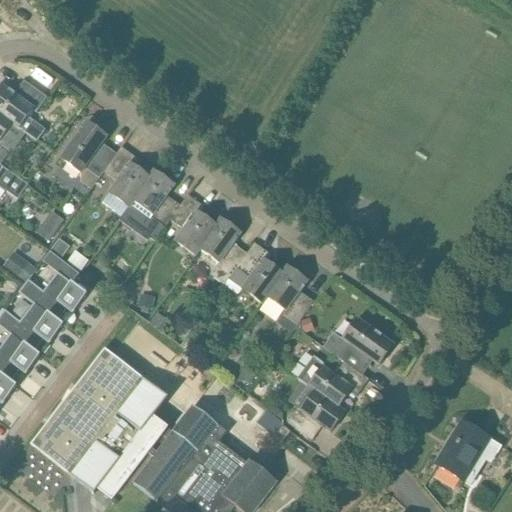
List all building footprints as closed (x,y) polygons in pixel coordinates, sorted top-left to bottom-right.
[(36,113),(47,99),(24,82),(17,93),(19,94),(16,97),(4,89),(0,94),(0,115),(12,124),(12,125),(18,130),(19,129),(26,134),(37,142),(45,130),(27,117),(32,110),(36,113)] [(1,166),(0,165),(0,150),(3,146),(0,143),(0,141),(12,125),(12,124),(0,115),(0,166),(8,172),(8,171),(1,166)] [(104,174),(117,155),(107,148),(104,151),(100,148),(107,139),(87,124),(60,160),(80,175),(80,183),(91,191),(104,174)] [(151,180),(150,179),(134,168),(139,161),(121,149),(117,155),(104,174),(117,183),(109,195),(128,209),(129,210),(134,204),(132,203),(151,180)] [(154,172),(150,179),(151,180),(132,203),(134,204),(129,210),(128,209),(119,222),(148,244),(151,240),(155,243),(165,230),(164,230),(170,221),(180,207),(170,200),(169,202),(166,199),(175,187),(154,172)] [(217,228),(216,227),(200,216),(205,209),(188,197),(180,207),(170,221),(184,231),(175,243),(196,258),(201,252),(200,251),(217,228)] [(237,269),(247,255),(237,248),(235,250),(232,247),(241,235),(221,220),(216,227),(217,228),(200,251),(201,252),(218,264),(209,276),(224,286),(230,277),(231,277),(237,269)] [(50,242),(55,234),(43,226),(37,234),(50,242)] [(70,248),(59,240),(51,250),(62,259),(70,248)] [(284,276),(283,275),(267,263),(272,257),(255,245),(247,255),(237,269),(250,279),(241,291),(262,306),(267,299),(266,299),(284,276)] [(37,270),(14,253),(4,267),(27,284),(37,270)] [(66,265),(59,274),(72,284),(79,274),(66,265)] [(313,303),(302,295),(307,288),(305,287),(308,283),(287,268),(283,275),(284,276),(266,299),(267,299),(285,312),(282,315),(297,326),(313,303)] [(44,293),(29,282),(20,294),(59,323),(67,311),(73,315),(87,297),(58,275),(44,293)] [(113,278),(103,291),(109,295),(119,283),(113,278)] [(59,323),(20,294),(19,294),(34,306),(20,324),(5,312),(0,319),(0,326),(35,353),(44,342),(49,346),(64,327),(59,323)] [(156,299),(140,296),(138,308),(154,311),(156,299)] [(170,323),(157,313),(149,324),(162,334),(170,323)] [(314,331),(311,319),(300,322),(304,334),(314,331)] [(344,364),(362,377),(370,366),(366,364),(369,360),(379,367),(394,347),(357,321),(344,340),(334,333),(323,348),(338,359),(338,360),(344,364)] [(35,353),(0,326),(0,328),(11,336),(0,350),(0,374),(11,384),(20,372),(26,376),(41,358),(35,353)] [(168,400),(105,351),(31,446),(94,495),(98,491),(112,502),(148,455),(154,459),(174,434),(154,419),(168,400)] [(334,377),(323,369),(325,366),(316,360),(315,359),(313,359),(311,360),(298,376),(298,379),(298,380),(309,388),(308,389),(314,394),(315,393),(339,409),(350,393),(357,398),(369,381),(362,377),(344,364),(334,377)] [(253,385),(255,371),(241,368),(239,382),(253,385)] [(11,384),(0,374),(0,404),(3,407),(17,388),(11,384)] [(345,414),(339,409),(315,393),(314,394),(308,389),(309,388),(298,380),(298,381),(301,383),(288,403),(297,411),(288,424),(312,442),(320,431),(318,430),(320,427),(331,434),(345,414)] [(258,383),(251,394),(260,401),(268,390),(258,383)] [(154,459),(133,485),(166,511),(164,511),(232,511),(235,508),(240,511),(255,511),(277,484),(250,463),(248,466),(219,444),(227,434),(194,408),(174,434),(154,459)] [(283,427),(286,424),(268,411),(257,425),(274,438),(283,427)] [(462,423),(435,465),(464,483),(491,440),(462,423)] [(282,445),(291,434),(283,427),(274,438),(282,445)]
